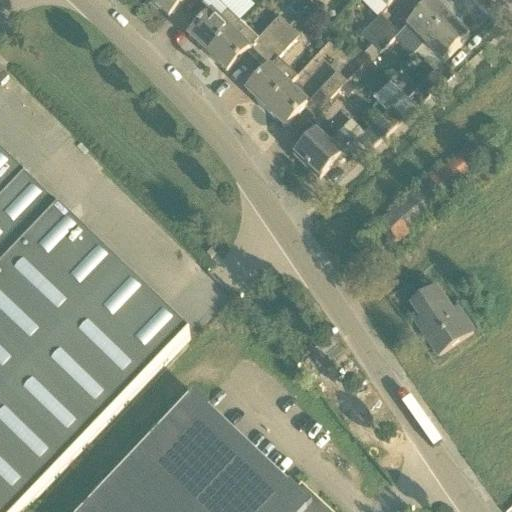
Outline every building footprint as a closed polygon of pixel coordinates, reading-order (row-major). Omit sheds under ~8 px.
[(188,0),(152,0),(151,2),(170,20),(188,0)] [(376,0),(388,11),(399,0),(376,0)] [(425,48),(451,22),(433,4),(406,30),(425,48)] [(209,57),(240,24),(228,13),(219,23),(212,16),(189,39),(209,57)] [(361,38),(370,47),(390,28),(381,18),(361,38)] [(248,54),(258,63),(290,30),(280,20),(259,42),(240,24),(209,57),(228,75),(248,54)] [(451,22),(425,48),(443,66),(469,40),(451,22)] [(390,28),(370,47),(380,57),(399,37),(390,28)] [(247,94),(266,112),(288,89),(298,80),(279,62),(300,39),(290,30),(258,63),(268,73),(247,94)] [(3,75),(0,71),(0,85),(2,88),(9,80),(4,76),(3,75)] [(436,73),(416,93),(426,103),(446,83),(436,73)] [(348,85),(337,75),(321,93),(331,102),(348,85)] [(288,89),(266,112),(285,131),(308,107),(288,89)] [(358,166),(374,151),(417,111),(394,90),(378,105),(387,115),(365,136),(358,130),(347,142),(340,135),(328,147),(316,136),(293,160),(311,177),(313,174),(320,181),(337,163),(341,166),(350,157),(358,166)] [(0,211),(26,185),(26,184),(0,159),(0,211)] [(0,211),(0,278),(59,217),(26,185),(0,211)] [(0,511),(26,511),(190,341),(60,216),(59,217),(0,278),(0,511)] [(453,315),(436,290),(412,307),(426,328),(421,332),(439,359),(474,335),(458,312),(453,315)] [(290,321),(312,344),(327,330),(305,307),(290,321)] [(86,511),(312,511),(310,509),(307,511),(297,511),(289,504),(296,496),(193,399),(86,511)]
